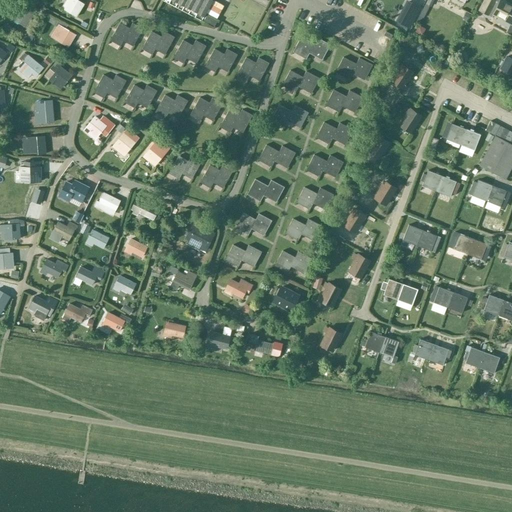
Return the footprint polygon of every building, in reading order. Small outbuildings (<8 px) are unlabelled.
[(76,17),(83,4),(76,0),(69,0),(64,10),(69,13),(76,17)] [(186,0),(183,6),(190,10),(195,0),(186,0)] [(203,0),(195,0),(190,10),(197,13),(203,0)] [(203,0),(197,13),(203,17),(209,7),(212,0),(211,0),(203,0)] [(511,5),(501,0),(484,0),(479,10),(491,17),(493,15),(510,24),(505,32),(511,35),(511,5)] [(25,27),(32,14),(21,8),(14,20),(25,27)] [(123,41),(129,28),(119,23),(110,40),(120,46),(123,41)] [(132,23),(129,28),(123,41),(133,46),(142,29),(132,23)] [(75,34),(63,27),(59,24),(51,37),(56,40),(61,43),(60,43),(67,47),(75,34)] [(154,49),(161,37),(151,31),(141,49),(152,54),(154,49)] [(164,31),(161,37),(154,49),(164,54),(174,37),(164,31)] [(32,35),(25,32),(22,38),(29,42),(32,35)] [(309,53),(313,44),(301,37),(292,52),(306,59),(309,53)] [(316,38),(313,44),(309,53),(321,60),(330,45),(316,38)] [(186,58),(192,45),(183,40),(173,58),(183,63),(186,58)] [(195,40),(192,45),(186,58),(196,63),(205,46),(195,40)] [(217,67),(224,54),(214,49),(204,66),(214,72),(217,67)] [(227,49),(224,54),(217,67),(227,72),(237,55),(227,49)] [(462,53),(456,49),(452,57),(458,60),(462,53)] [(43,68),(27,55),(22,61),(18,66),(30,76),(31,74),(36,77),(43,68)] [(54,60),(48,55),(43,61),(49,66),(54,60)] [(511,57),(508,55),(502,68),(511,73),(511,57)] [(249,75),(255,63),(246,57),(236,75),(246,81),(249,75)] [(351,73),(356,64),(343,57),(335,73),(348,79),(351,73)] [(258,58),(255,63),(249,75),(259,81),(268,63),(258,58)] [(359,58),(356,64),(351,73),(364,80),(372,65),(359,58)] [(402,88),(412,73),(397,63),(394,68),(398,70),(391,80),(402,88)] [(60,67),(54,73),(49,69),(44,76),(49,79),(48,80),(59,90),(62,86),(71,76),(60,67)] [(298,87),(302,77),(290,70),(282,85),(295,93),(298,87)] [(306,71),(302,77),(298,87),(311,93),(319,78),(306,71)] [(106,93),(113,80),(103,75),(93,92),(103,98),(106,93)] [(115,75),(113,80),(106,93),(116,98),(126,81),(115,75)] [(134,108),(137,103),(144,90),(143,90),(134,85),(124,102),(134,108)] [(144,90),(137,103),(147,108),(157,91),(146,85),(143,90),(144,90)] [(341,106),(346,96),(333,90),(325,105),(338,112),(341,106)] [(349,90),(346,96),(341,106),(354,113),(362,97),(349,90)] [(165,118),(168,113),(175,100),(174,100),(165,95),(155,112),(165,118)] [(175,100),(168,113),(177,118),(187,101),(177,95),(174,100),(175,100)] [(200,121),(203,115),(209,103),(199,97),(190,115),(200,121)] [(209,103),(203,115),(212,121),(222,103),(212,98),(209,103)] [(53,122),(51,101),(35,102),(36,108),(34,108),(35,114),(38,114),(39,123),(53,122)] [(287,121),(291,111),(279,105),(271,120),(284,127),(287,121)] [(295,105),(291,111),(287,121),(300,128),(308,113),(295,105)] [(411,132),(421,117),(406,107),(403,112),(406,114),(399,125),(411,132)] [(232,127),(240,112),(239,112),(238,114),(229,109),(219,127),(229,132),(232,127)] [(242,109),(240,112),(232,127),(242,133),(252,115),(242,109)] [(94,117),(86,128),(97,137),(100,133),(106,137),(115,125),(103,115),(99,121),(94,117)] [(490,133),(495,124),(490,121),(485,130),(490,133)] [(329,144),(332,138),(336,129),(323,122),(316,138),(329,144)] [(447,122),(441,137),(446,139),(461,145),(467,130),(452,124),(447,122)] [(336,129),(332,138),(345,145),(353,130),(339,123),(336,129)] [(495,136),(500,126),(495,124),(490,133),(495,136)] [(125,129),(120,125),(116,129),(121,134),(125,129)] [(500,138),(505,129),(500,126),(495,136),(500,138)] [(127,128),(123,134),(114,144),(126,153),(134,143),(138,137),(127,128)] [(500,138),(501,139),(504,141),(509,131),(505,129),(500,138)] [(467,130),(461,145),(474,150),(480,135),(467,130)] [(14,134),(6,132),(5,140),(12,141),(14,134)] [(379,158),(389,144),(374,134),(371,138),(374,141),(367,151),(379,158)] [(45,154),(43,136),(26,137),(26,146),(24,146),(24,153),(37,152),(37,155),(45,154)] [(495,136),(492,141),(489,146),(495,149),(501,139),(500,138),(495,136)] [(158,139),(145,154),(156,163),(169,148),(158,139)] [(501,152),(506,142),(504,141),(501,139),(495,149),(501,152)] [(505,154),(508,149),(511,144),(509,143),(506,142),(501,152),(505,154)] [(274,161),(279,152),(266,145),(258,160),(271,167),(274,161)] [(282,146),(279,152),(274,161),(287,168),(295,153),(282,146)] [(484,155),(490,158),(495,161),(500,164),(503,158),(511,163),(511,157),(505,154),(501,152),(495,149),(489,146),(484,155)] [(319,177),(322,171),(326,161),(313,155),(306,170),(319,177)] [(326,161),(322,171),(335,177),(343,162),(329,155),(326,161)] [(479,166),(484,169),(490,158),(484,155),(479,166)] [(178,179),(181,174),(188,161),(178,156),(168,173),(178,179)] [(188,161),(181,174),(191,179),(201,162),(191,156),(188,161)] [(484,169),(490,171),(495,161),(490,158),(484,169)] [(500,164),(511,169),(511,166),(511,163),(503,158),(500,164)] [(495,174),(498,168),(500,164),(495,161),(490,171),(495,174)] [(38,162),(25,162),(25,167),(20,167),(20,171),(15,171),(15,181),(20,181),(40,181),(40,167),(38,167),(38,162)] [(498,168),(508,174),(511,169),(500,164),(498,168)] [(210,188),(213,183),(220,170),(219,170),(209,165),(200,182),(210,188)] [(220,170),(213,183),(222,188),(232,171),(222,165),(219,170),(220,170)] [(505,180),(508,174),(498,168),(495,174),(505,180)] [(436,192),(442,176),(427,170),(426,174),(423,173),(420,180),(423,182),(422,186),(436,192)] [(456,181),(442,176),(436,192),(450,197),(451,193),(454,194),(455,194),(460,183),(456,182),(456,181)] [(263,195),(267,186),(255,179),(246,194),(260,201),(263,195)] [(81,202),(88,188),(74,180),(72,185),(65,182),(59,195),(60,197),(67,200),(69,200),(70,197),(81,202)] [(271,180),(267,186),(263,195),(276,202),(284,187),(271,180)] [(386,204),(395,189),(380,180),(377,184),(381,187),(374,197),(386,204)] [(473,182),(470,190),(473,191),(472,195),(486,201),(492,186),(478,180),(476,183),(473,182)] [(346,184),(341,194),(349,198),(354,189),(346,184)] [(492,186),(486,201),(500,206),(500,205),(504,207),(510,192),(506,191),(492,186)] [(309,209),(312,203),(316,194),(304,187),(296,202),(309,209)] [(316,194),(312,203),(325,210),(333,194),(320,188),(316,194)] [(97,200),(94,206),(112,216),(115,210),(118,212),(121,207),(118,205),(120,201),(103,193),(98,201),(97,200)] [(157,221),(159,216),(156,214),(158,210),(138,200),(134,201),(132,207),(133,210),(153,220),(157,221)] [(355,232),(365,216),(350,207),(347,212),(350,214),(344,224),(355,232)] [(83,215),(76,211),(72,219),(79,223),(83,215)] [(251,229),(255,220),(243,213),(235,228),(248,235),(251,229)] [(258,214),(255,220),(251,229),(263,235),(271,221),(258,214)] [(297,240),(301,234),(305,225),(292,219),(285,234),(297,240)] [(305,225),(301,234),(313,241),(321,226),(308,219),(305,225)] [(11,239),(19,239),(18,220),(9,220),(9,224),(4,225),(5,233),(5,239),(11,239)] [(57,222),(53,231),(69,240),(72,233),(73,231),(76,225),(69,221),(66,227),(57,222)] [(215,233),(193,221),(184,239),(188,241),(186,244),(199,251),(199,250),(205,253),(215,233)] [(417,246),(423,230),(408,225),(404,236),(401,235),(398,243),(401,244),(402,240),(417,246)] [(103,247),(108,238),(91,230),(87,239),(103,247)] [(436,236),(423,230),(417,246),(433,252),(438,240),(435,239),(436,236)] [(452,231),(447,245),(453,247),(452,249),(467,254),(473,239),(458,233),(452,231)] [(142,256),(146,248),(130,239),(125,248),(142,256)] [(473,239),(467,254),(480,259),(484,261),(490,246),(486,244),(473,239)] [(503,257),(511,260),(511,243),(509,242),(507,245),(505,244),(502,252),(504,253),(503,257)] [(172,245),(163,243),(160,251),(168,254),(172,245)] [(241,260),(245,251),(232,245),(225,260),(238,266),(241,260)] [(248,245),(245,251),(241,260),(253,267),(261,252),(248,245)] [(0,268),(10,268),(9,249),(1,249),(1,253),(0,253),(0,268)] [(287,272),(290,266),(295,257),(282,251),(274,265),(287,272)] [(295,257),(290,266),(303,273),(311,258),(298,251),(295,257)] [(354,253),(352,256),(351,258),(354,260),(349,271),(360,277),(369,261),(354,253)] [(46,260),(41,269),(57,277),(60,271),(64,273),(68,265),(57,259),(54,264),(46,260)] [(185,276),(177,271),(178,269),(171,266),(168,271),(175,275),(169,286),(171,289),(173,290),(177,289),(179,285),(189,289),(193,280),(196,275),(188,271),(185,276)] [(80,267),(76,276),(92,284),(95,278),(100,281),(104,273),(94,268),(91,273),(80,267)] [(131,294),(135,284),(119,276),(114,285),(131,294)] [(323,279),(316,277),(312,288),(319,290),(323,279)] [(241,279),(238,284),(230,280),(225,289),(241,297),(245,291),(248,293),(252,285),(241,279)] [(383,295),(398,300),(403,284),(388,279),(387,283),(384,282),(381,289),(384,290),(383,295)] [(332,306),(340,290),(324,282),(322,287),(325,289),(320,299),(332,306)] [(403,284),(398,300),(411,305),(417,289),(403,284)] [(448,308),(453,292),(434,285),(429,301),(433,302),(448,308)] [(297,297),(281,288),(273,302),(290,311),(297,297)] [(0,291),(0,306),(2,308),(9,296),(0,291)] [(467,297),(453,292),(448,308),(461,313),(464,305),(467,298),(467,297)] [(498,316),(504,300),(489,295),(488,298),(486,303),(483,310),(498,316)] [(49,316),(57,301),(48,297),(45,302),(34,296),(28,308),(35,312),(34,315),(43,320),(46,314),(49,316)] [(511,319),(511,303),(504,300),(498,316),(511,321),(511,319)] [(88,316),(91,310),(82,305),(80,310),(69,304),(64,313),(81,322),(84,315),(88,316)] [(252,308),(245,305),(242,311),(249,314),(252,308)] [(127,326),(131,319),(121,314),(118,318),(107,313),(102,322),(119,331),(123,324),(127,326)] [(295,323),(289,320),(286,328),(292,330),(295,323)] [(182,336),(184,327),(166,323),(163,336),(171,338),(172,334),(182,336)] [(231,328),(224,326),(222,334),(210,331),(207,345),(227,349),(230,336),(229,336),(231,328)] [(333,350),(341,334),(325,326),(322,331),(326,333),(320,344),(333,350)] [(378,352),(384,337),(369,332),(366,340),(363,339),(361,345),(364,346),(364,347),(378,352)] [(278,355),(281,345),(274,343),(274,345),(257,341),(258,337),(251,335),(250,339),(256,341),(254,350),(255,350),(254,356),(262,357),(263,352),(272,354),(272,353),(278,355)] [(398,341),(384,337),(378,352),(392,357),(391,362),(394,364),(396,357),(393,356),(398,341)] [(414,355),(429,360),(434,345),(419,339),(417,345),(414,344),(412,352),(415,353),(414,355)] [(434,345),(429,360),(442,365),(445,357),(448,358),(451,351),(434,345)] [(479,368),(485,353),(470,347),(469,352),(466,351),(463,359),(466,360),(465,363),(479,368)] [(499,358),(485,353),(479,368),(493,373),(499,358)] [(293,360),(292,367),(300,368),(302,362),(299,361),(293,360)] [(495,394),(486,391),(484,399),(492,402),(495,394)]
